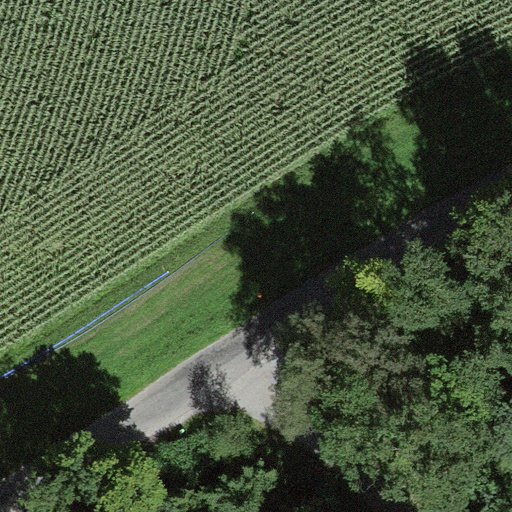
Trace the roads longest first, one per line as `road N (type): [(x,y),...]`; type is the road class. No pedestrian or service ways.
road 1 (unclassified): [(511,200),(0,480)]
road 2 (track): [(404,511),(383,469),(214,364)]
